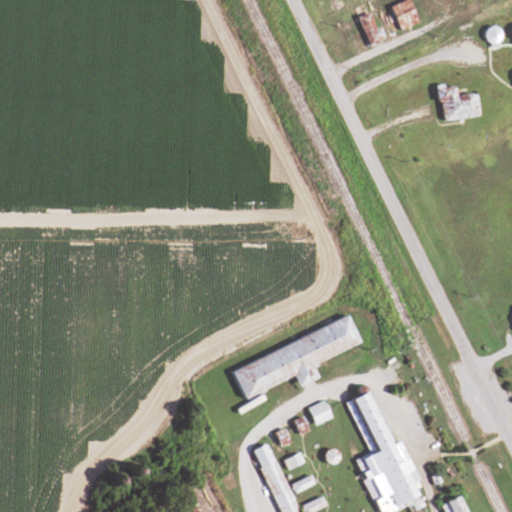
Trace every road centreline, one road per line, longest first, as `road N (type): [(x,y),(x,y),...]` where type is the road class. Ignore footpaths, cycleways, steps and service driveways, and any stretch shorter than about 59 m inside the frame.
road 1 (track): [(175,374),(189,356),(315,304),(329,290),(331,246),(316,219),(0,218)]
road 2 (residential): [(511,454),(286,0)]
road 3 (track): [(316,219),(206,0)]
road 4 (track): [(69,511),(85,478),(151,428),(175,374)]
